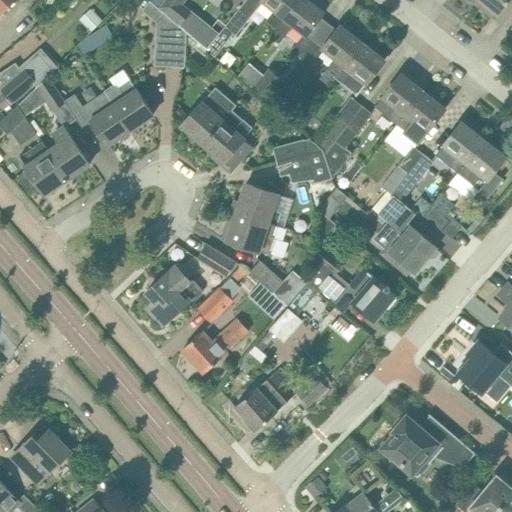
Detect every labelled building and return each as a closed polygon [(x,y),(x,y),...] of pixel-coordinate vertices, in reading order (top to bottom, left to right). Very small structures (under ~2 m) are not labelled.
[(15,0),(0,0),(0,13),(1,15),(15,0)] [(169,66),(171,18),(150,0),(143,10),(157,22),(154,65),(169,66)] [(262,0),(275,10),(267,21),(276,28),(297,0),(262,0)] [(308,0),(297,0),(276,28),(270,36),(279,43),(285,35),(293,25),(306,35),(324,11),(328,5),(321,0),(310,0),(310,1),(308,0)] [(476,0),(475,3),(487,13),(491,8),(498,14),(509,0),(476,0)] [(233,33),(235,35),(253,13),(242,4),(214,39),(222,46),(233,33)] [(185,67),(186,39),(204,55),(208,50),(171,18),(169,66),(185,67)] [(329,85),(336,76),(363,42),(341,25),(322,48),(335,58),(320,77),(329,85)] [(87,39),(78,46),(84,55),(94,49),(93,48),(112,35),(107,27),(87,40),(87,39)] [(385,60),(363,42),(336,76),(357,92),(355,93),(357,95),(367,83),(385,60)] [(0,108),(12,100),(35,80),(56,64),(46,53),(42,57),(40,54),(24,67),(1,87),(4,90),(0,92),(0,108)] [(301,57),(286,75),(297,84),(312,65),(310,63),(301,57)] [(283,79),(269,68),(264,74),(254,87),(268,99),(277,87),(283,79)] [(383,96),(375,106),(389,117),(388,118),(396,124),(423,90),(401,73),(394,82),(393,81),(391,83),(392,84),(383,96)] [(48,76),(18,105),(25,116),(27,114),(46,102),(52,111),(53,110),(65,102),(64,100),(48,76)] [(113,84),(105,90),(131,129),(154,113),(137,87),(136,88),(129,78),(118,86),(113,84)] [(202,102),(202,101),(182,124),(203,143),(232,109),(236,104),(216,86),(202,102)] [(108,144),(131,129),(105,90),(104,90),(105,91),(83,106),(75,93),(65,100),(76,118),(82,126),(91,120),(108,144)] [(446,108),(423,90),(396,124),(404,130),(403,132),(417,144),(427,131),(446,108)] [(326,151),(362,105),(351,96),(336,115),(338,116),(316,143),(323,149),(326,151)] [(0,125),(8,133),(25,117),(25,116),(18,105),(0,122),(0,125)] [(345,148),(372,113),(362,105),(326,151),(323,149),(333,177),(352,153),(345,148)] [(244,138),(243,137),(252,126),(232,109),(203,143),(233,169),(253,146),(244,138)] [(457,172),(484,138),(462,121),(435,154),(457,172)] [(49,150),(48,150),(67,179),(90,164),(78,147),(71,135),(70,136),(64,127),(54,133),(60,143),(49,150)] [(323,149),(316,143),(310,138),(274,148),(277,161),(323,149)] [(506,156),(484,138),(457,172),(488,196),(502,178),(494,172),(506,156)] [(45,194),(67,179),(42,141),(19,156),(45,194)] [(423,153),(413,146),(398,165),(397,163),(380,185),(388,191),(391,194),(423,153)] [(323,149),(277,161),(281,176),(293,172),(295,179),(312,175),(315,183),(333,177),(323,149)] [(433,161),(423,153),(391,194),(401,202),(433,161)] [(278,194),(265,189),(246,183),(240,201),(238,200),(235,211),(277,225),(282,212),(273,209),(278,194)] [(401,202),(391,194),(388,191),(373,208),(405,235),(396,246),(390,241),(381,253),(407,274),(412,268),(415,271),(436,246),(408,222),(415,213),(401,202)] [(441,194),(434,203),(434,202),(423,215),(452,238),(462,225),(447,213),(455,205),(441,194)] [(327,197),(319,208),(329,216),(337,205),(327,197)] [(344,230),(320,210),(317,227),(327,235),(323,240),(330,247),(344,230)] [(227,240),(259,250),(268,253),(273,238),(277,225),(235,211),(231,221),(233,221),(227,240)] [(207,244),(198,259),(226,276),(235,261),(207,244)] [(308,283),(307,285),(316,291),(317,290),(320,292),(321,291),(342,308),(350,298),(375,319),(395,294),(389,289),(391,287),(387,284),(386,286),(374,277),(363,267),(349,284),(336,273),(339,270),(313,248),(308,283)] [(284,281),(260,260),(250,271),(287,305),(298,292),(285,280),(284,281)] [(162,325),(193,298),(195,298),(201,293),(201,287),(194,280),(190,280),(176,265),(147,291),(155,300),(146,307),(162,325)] [(239,287),(231,278),(200,308),(211,320),(232,299),(229,296),(239,287)] [(511,285),(508,282),(499,294),(511,303),(500,316),(511,325),(511,285)] [(211,342),(202,331),(183,348),(204,372),(227,352),(225,351),(249,330),(238,318),(211,342)] [(466,360),(459,368),(461,370),(460,371),(459,373),(482,392),(497,373),(511,385),(511,351),(501,343),(493,352),(479,340),(468,353),(469,354),(473,357),(469,361),(466,360)] [(316,376),(298,392),(308,404),(327,387),(323,383),(329,378),(315,362),(309,368),(316,376)] [(281,366),(267,379),(258,387),(257,386),(235,406),(256,430),(288,402),(277,390),(291,377),(281,366)] [(485,404),(511,422),(511,403),(494,391),(485,404)] [(429,414),(430,415),(421,427),(407,415),(399,424),(399,423),(380,445),(390,454),(390,453),(418,477),(435,456),(463,466),(462,467),(463,468),(476,452),(429,413),(429,414)] [(55,458),(59,462),(71,451),(49,429),(38,440),(33,435),(12,456),(27,472),(39,460),(47,467),(55,458)] [(464,511),(467,511),(472,508),(476,511),(495,511),(511,492),(511,487),(497,475),(483,491),(474,483),(455,504),(464,511)] [(0,511),(4,511),(7,510),(9,511),(20,501),(0,480),(0,511)] [(333,511),(379,511),(364,492),(347,505),(346,503),(333,511)] [(511,511),(511,492),(495,511),(511,511)] [(102,508),(94,498),(76,511),(106,511),(103,508),(102,508)]
